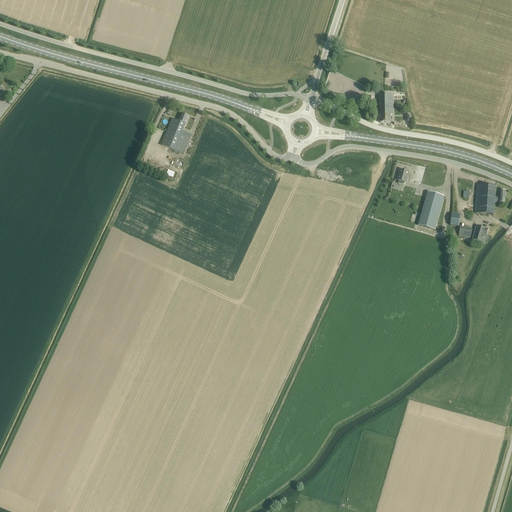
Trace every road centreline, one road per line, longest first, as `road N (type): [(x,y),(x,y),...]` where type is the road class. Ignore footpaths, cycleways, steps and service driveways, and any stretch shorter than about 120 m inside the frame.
road 1 (primary): [(286,123),(0,37)]
road 2 (unclassified): [(292,156),(273,155),(219,109),(41,64)]
road 3 (unclassified): [(511,184),(443,160),(363,147),(338,149),(313,164),(292,156)]
road 4 (unclassified): [(511,163),(372,126),(311,98)]
road 5 (primary): [(511,174),(434,148),(316,131)]
